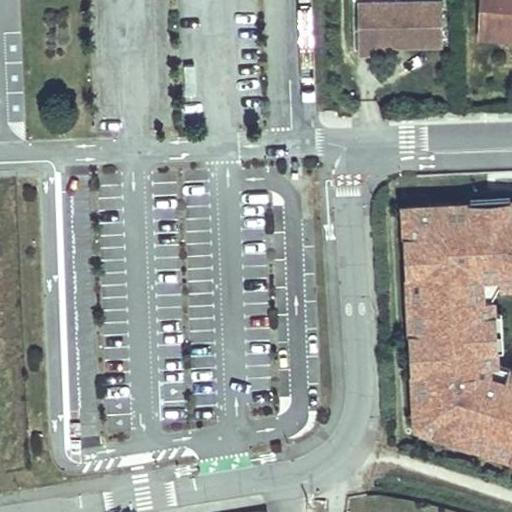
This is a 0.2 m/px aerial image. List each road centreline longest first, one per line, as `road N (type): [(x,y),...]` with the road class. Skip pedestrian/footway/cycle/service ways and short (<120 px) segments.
road 1 (residential): [(366,148),(348,205),(360,388),(344,444),(326,464),(299,473),(52,511)]
road 2 (residential): [(288,0),(291,140),(366,148)]
road 3 (residential): [(511,135),(406,138),(366,148)]
